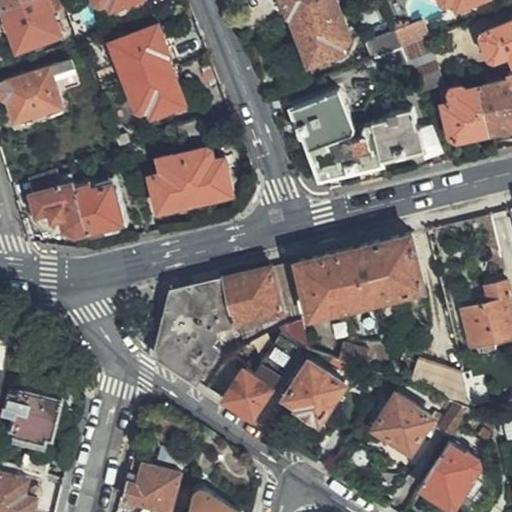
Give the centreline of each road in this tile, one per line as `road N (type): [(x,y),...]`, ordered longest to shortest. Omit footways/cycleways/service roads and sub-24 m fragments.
road 1 (residential): [(292,227),(205,0)]
road 2 (primary): [(292,227),(511,173)]
road 3 (primary): [(84,275),(292,227)]
road 4 (residential): [(124,359),(293,472)]
road 5 (residential): [(86,511),(124,359)]
